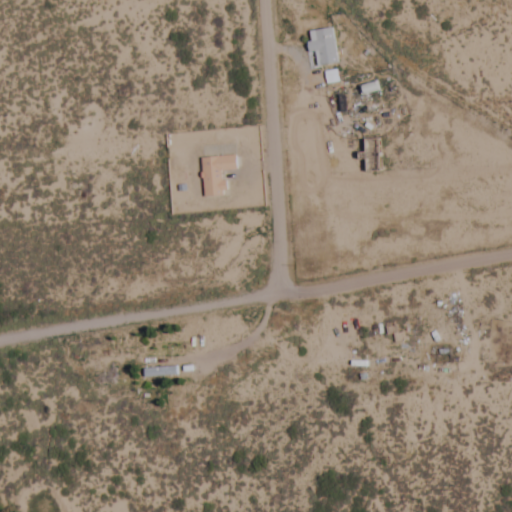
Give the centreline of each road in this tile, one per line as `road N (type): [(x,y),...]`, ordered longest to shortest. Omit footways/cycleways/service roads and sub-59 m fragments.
road 1 (residential): [(511,462),(0,397)]
road 2 (residential): [(287,432),(257,0)]
